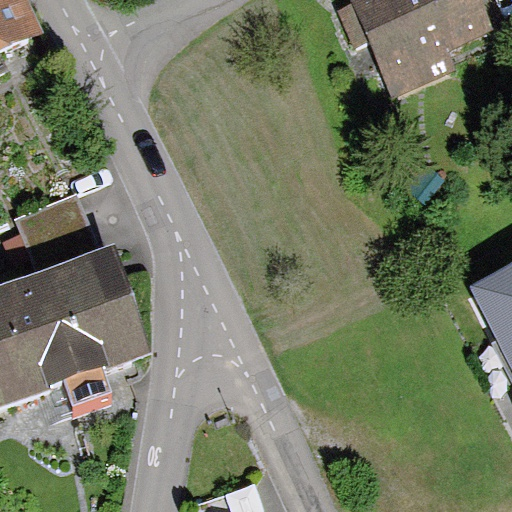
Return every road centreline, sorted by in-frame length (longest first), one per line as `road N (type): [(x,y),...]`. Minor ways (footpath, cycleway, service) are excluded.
road 1 (residential): [(89,62),(221,318)]
road 2 (residential): [(221,318),(310,511)]
road 3 (residential): [(221,318),(198,332),(178,374),(155,511)]
road 4 (residential): [(89,62),(222,0)]
